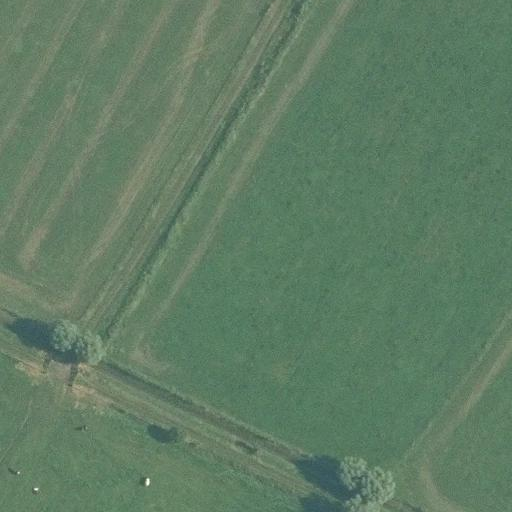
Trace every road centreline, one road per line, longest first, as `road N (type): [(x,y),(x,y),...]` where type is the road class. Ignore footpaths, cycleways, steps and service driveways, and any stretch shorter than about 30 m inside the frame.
road 1 (track): [(289,0),(63,373)]
road 2 (track): [(0,343),(346,511)]
